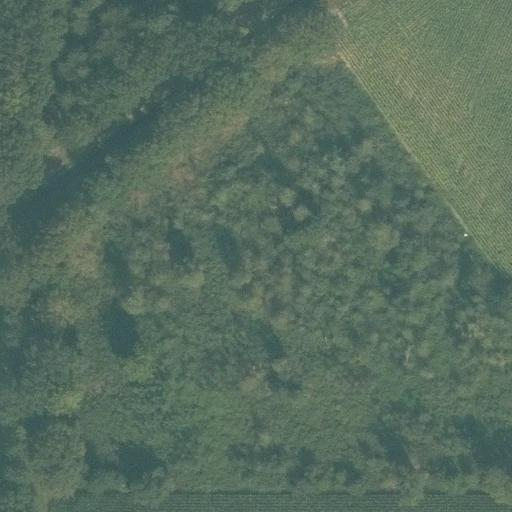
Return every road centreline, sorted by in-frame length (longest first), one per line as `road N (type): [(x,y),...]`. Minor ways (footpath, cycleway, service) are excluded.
road 1 (track): [(281,0),(2,221)]
road 2 (track): [(17,242),(30,511)]
road 3 (track): [(2,221),(38,0)]
